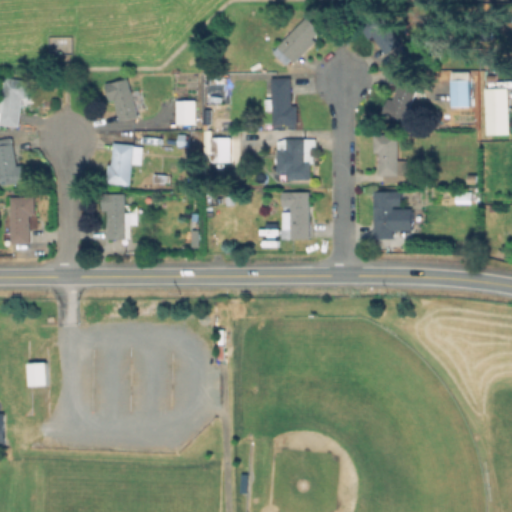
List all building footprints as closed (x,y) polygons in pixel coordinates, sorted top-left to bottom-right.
[(308,16),(317,25),(319,23),(323,27),(314,37),(318,41),(296,63),(292,59),(286,65),(275,53),(279,49),(277,46),(308,16)] [(476,70),(476,80),(473,80),(472,106),(454,106),(454,77),(465,77),(465,70),(476,70)] [(293,77),(293,106),(298,106),(298,124),(274,124),(274,111),(267,111),(268,97),(275,97),(275,77),(293,77)] [(30,81),(28,99),(23,99),(20,126),(0,123),(0,102),(2,103),(5,78),(30,81)] [(130,79),(132,91),(141,90),(145,110),(138,111),(139,117),(121,121),(116,101),(111,102),(107,84),(130,79)] [(420,89),(403,124),(383,114),(391,98),(395,99),(404,81),(420,89)] [(198,100),(198,125),(178,125),(178,100),(198,100)] [(407,158),(407,182),(384,182),(384,175),(379,175),(379,155),(374,155),(374,133),(398,134),(398,158),(407,158)] [(0,139),(13,138),(18,166),(23,165),(26,182),(12,184),(12,188),(4,189),(4,183),(0,183),(0,139)] [(240,138),(239,165),(212,165),(212,138),(240,138)] [(317,139),(317,163),(312,163),(312,180),(287,180),(287,173),(279,173),(279,139),(317,139)] [(136,146),(131,185),(104,182),(106,162),(114,163),(116,143),(136,146)] [(479,175),(478,185),(469,185),(469,174),(479,175)] [(312,206),(311,238),(282,238),(282,211),(290,211),(290,206),(282,206),(283,191),(312,192),(312,206)] [(413,208),(414,231),(395,231),(395,238),(376,238),(376,191),(402,191),(403,208),(413,208)] [(474,194),(473,203),(458,203),(458,193),(474,194)] [(139,208),(139,225),(132,225),(132,238),(109,238),(109,212),(104,212),(104,194),(126,194),(126,208),(139,208)] [(32,243),(13,244),(12,198),(36,197),(37,215),(31,215),(32,243)] [(201,230),(200,247),(193,247),(194,230),(201,230)] [(50,385),(32,386),(30,364),(49,363),(50,385)] [(0,404),(12,405),(12,439),(0,439),(0,404)] [(251,475),(249,493),(242,493),(244,474),(251,475)]
